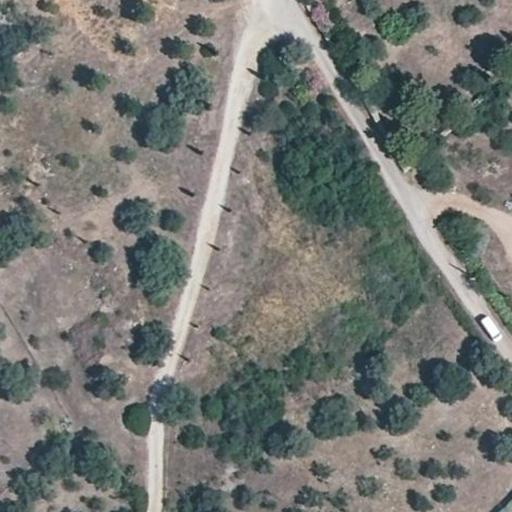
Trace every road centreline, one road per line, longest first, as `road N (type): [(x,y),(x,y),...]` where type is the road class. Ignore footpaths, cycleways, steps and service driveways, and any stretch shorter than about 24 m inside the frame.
road 1 (track): [(152,511),(153,403),(251,42),(273,0)]
road 2 (unclassified): [(511,354),(285,0)]
